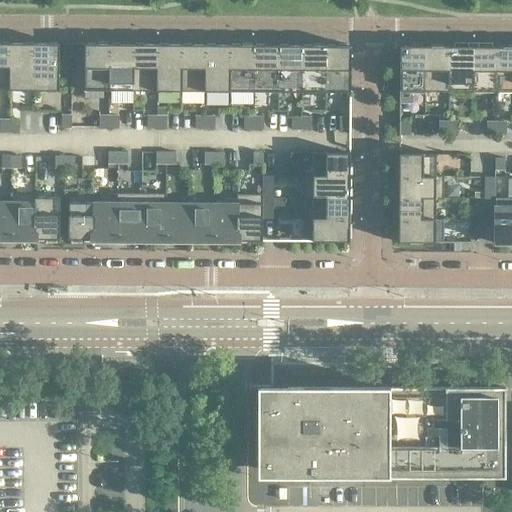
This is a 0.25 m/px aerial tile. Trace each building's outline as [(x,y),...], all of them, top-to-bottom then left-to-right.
[(0,89),(10,90),(10,43),(0,42),(0,89)] [(108,91),(109,44),(107,44),(107,42),(97,42),(97,44),(84,44),(84,91),(108,91)] [(34,90),(34,43),(10,43),(10,90),(34,90)] [(59,44),(34,43),(34,90),(59,90),(59,44)] [(181,91),(181,44),(179,44),(179,43),(169,43),(169,44),(157,44),(157,91),(181,91)] [(253,92),(254,45),(252,45),(252,43),(241,43),(241,45),(230,45),(229,92),(253,92)] [(132,91),(133,44),(109,44),(108,91),(132,91)] [(157,91),(157,44),(133,44),(132,91),(157,91)] [(205,92),(205,45),(181,44),(181,91),(205,92)] [(326,93),(326,46),(324,46),(324,44),(313,44),(313,45),(302,45),(302,92),(326,93)] [(350,93),(351,46),(348,46),(348,44),(337,44),(338,46),(326,46),(326,93),(350,93)] [(425,46),(420,46),(420,44),(410,44),(410,46),(399,46),(399,91),(424,91),(425,46)] [(229,92),(230,45),(205,45),(205,92),(229,92)] [(277,92),(278,45),(254,45),(253,92),(277,92)] [(302,92),(302,45),(278,45),(277,92),(302,92)] [(424,91),(448,92),(448,47),(439,46),(439,45),(430,45),(430,46),(425,46),(424,91)] [(496,92),(511,92),(511,45),(506,45),(506,47),(496,47),(496,92)] [(448,92),(472,92),(472,47),(448,47),(448,92)] [(472,92),(496,92),(496,47),(472,47),(472,92)] [(61,115),(61,127),(71,127),(71,115),(61,115)] [(108,127),(109,115),(99,115),(99,127),(108,127)] [(118,115),(109,115),(108,127),(118,127),(118,115)] [(156,128),(157,116),(147,115),(147,128),(156,128)] [(166,116),(157,116),(156,128),(166,128),(166,116)] [(205,128),(205,116),(195,116),(195,128),(205,128)] [(214,116),(205,116),(205,128),(214,128),(214,116)] [(253,128),(253,116),(243,116),(243,128),(253,128)] [(263,116),(253,116),(253,128),(263,128),(263,116)] [(301,129),(301,117),(291,117),(291,129),(301,129)] [(311,117),(301,117),(301,129),(311,129),(311,117)] [(349,117),(339,117),(339,131),(349,131),(349,117)] [(0,131),(9,132),(9,119),(0,119),(0,131)] [(19,120),(9,119),(9,132),(19,132),(19,120)] [(400,121),(400,135),(410,135),(410,121),(400,121)] [(448,121),(438,121),(438,133),(448,133),(448,121)] [(448,133),(458,133),(458,121),(448,121),(448,133)] [(496,122),(486,121),(486,134),(496,134),(496,122)] [(496,134),(506,134),(506,122),(496,122),(496,134)] [(117,164),(118,151),(108,151),(108,163),(117,164)] [(127,152),(118,151),(117,164),(127,164),(127,152)] [(165,164),(166,152),(156,152),(156,164),(165,164)] [(175,152),(166,152),(165,164),(175,164),(175,152)] [(213,164),(214,152),(204,152),(204,164),(213,164)] [(223,152),(214,152),(213,164),(223,164),(223,152)] [(253,152),(253,164),(263,165),(263,152),(253,152)] [(350,176),(350,153),(313,153),(312,174),(303,174),(303,175),(350,176)] [(436,154),(399,154),(398,175),(435,176),(436,154)] [(11,168),(11,156),(1,155),(1,168),(11,168)] [(21,168),(21,156),(11,156),(11,168),(21,168)] [(64,168),(64,156),(54,156),(54,168),(64,168)] [(74,156),(64,156),(64,168),(74,168),(74,156)] [(494,170),(504,170),(504,158),(495,158),(494,170)] [(263,175),(262,186),(273,186),(273,176),(263,175)] [(350,197),(350,176),(303,175),(303,197),(350,197)] [(398,175),(398,199),(435,199),(443,199),(443,176),(435,176),(398,175)] [(494,177),(484,177),(484,188),(494,188),(494,177)] [(273,197),(273,186),(262,186),(262,194),(262,197),(273,197)] [(494,188),(484,188),(484,199),(494,199),(494,188)] [(11,202),(11,239),(22,239),(22,242),(32,242),(32,239),(35,239),(35,197),(35,192),(11,192),(11,202)] [(117,240),(117,193),(116,193),(116,198),(93,197),(92,240),(117,240)] [(141,240),(141,193),(117,193),(117,240),(141,240)] [(165,240),(165,193),(141,193),(141,240),(165,240)] [(189,240),(189,203),(166,203),(166,193),(165,193),(165,240),(189,240)] [(237,241),(238,194),(236,194),(236,199),(214,198),(213,241),(237,241)] [(262,241),(262,219),(262,208),(262,197),(262,194),(238,194),(237,241),(262,241)] [(59,239),(60,197),(35,197),(35,239),(46,239),(46,243),(56,243),(56,239),(59,239)] [(92,240),(93,197),(68,197),(68,239),(71,239),(71,243),(81,243),(81,240),(92,240)] [(273,208),(273,197),(262,197),(262,208),(273,208)] [(349,219),(350,197),(303,197),(303,198),(312,198),(312,219),(349,219)] [(511,197),(494,198),(494,206),(494,243),(511,243),(511,197)] [(213,241),(214,198),(212,198),(212,203),(189,203),(189,240),(213,241)] [(398,199),(398,219),(435,220),(435,199),(398,199)] [(494,199),(484,199),(483,209),(494,209),(494,199)] [(0,201),(0,238),(11,239),(11,202),(0,201)] [(273,219),(273,208),(262,208),(262,219),(273,219)] [(483,209),(483,220),(494,220),(494,209),(483,209)] [(312,219),(302,219),(302,241),(312,241),(349,242),(350,219),(312,219)] [(398,219),(398,242),(435,242),(435,220),(398,219)] [(505,388),(258,387),(257,477),(286,477),(433,478),(505,477),(505,388)]
